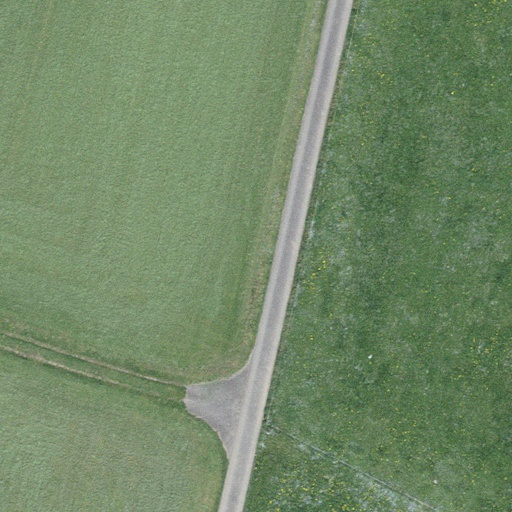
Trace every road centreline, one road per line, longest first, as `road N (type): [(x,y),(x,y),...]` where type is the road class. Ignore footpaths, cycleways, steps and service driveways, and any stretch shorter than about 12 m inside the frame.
road 1 (track): [(238,511),(351,0)]
road 2 (track): [(258,422),(0,342)]
